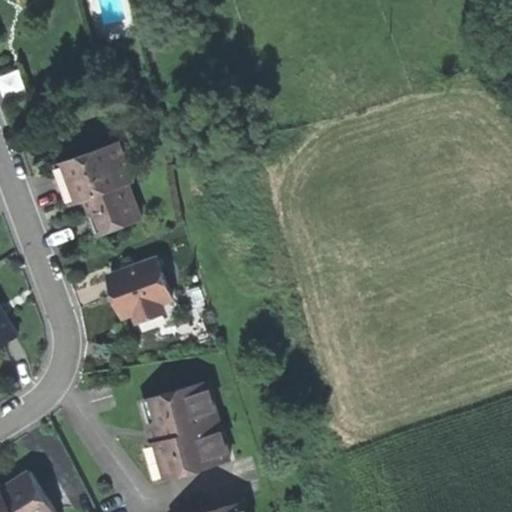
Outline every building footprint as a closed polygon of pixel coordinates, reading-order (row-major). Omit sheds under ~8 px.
[(0,73),(6,94),(28,89),(23,67),(0,73)] [(120,143),(65,162),(73,184),(79,201),(88,198),(100,233),(142,218),(130,183),(134,182),(120,143)] [(119,297),(126,315),(135,312),(137,316),(164,306),(166,311),(178,307),(159,258),(111,276),(119,297)] [(0,345),(19,333),(4,309),(0,302),(0,345)] [(139,322),(166,311),(164,306),(137,316),(139,322)] [(208,379),(152,396),(157,414),(160,425),(164,437),(158,439),(163,458),(160,459),(165,477),(231,457),(208,379)] [(149,417),(157,414),(152,396),(143,398),(149,417)] [(158,479),(165,477),(160,459),(163,458),(158,439),(147,442),(158,479)] [(0,511),(56,511),(30,471),(4,487),(0,480),(0,511)] [(246,511),(243,501),(205,511),(246,511)]
